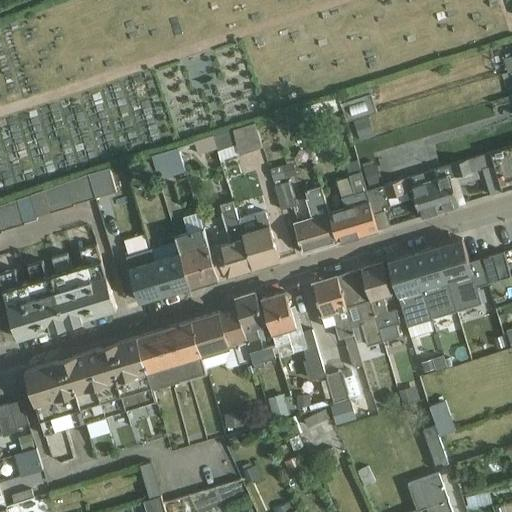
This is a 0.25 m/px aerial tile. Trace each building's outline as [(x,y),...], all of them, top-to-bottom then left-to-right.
[(370,86),(339,96),(343,110),(346,122),(378,112),(370,86)] [(339,96),(303,107),(307,121),(343,110),(339,96)] [(284,113),(288,125),(302,121),(299,109),(284,113)] [(354,121),(360,141),(374,137),(369,118),(354,121)] [(214,136),(218,149),(222,161),(264,147),(256,123),(214,136)] [(214,136),(196,142),(199,154),(218,149),(214,136)] [(511,146),(491,152),(502,192),(511,189),(511,146)] [(152,156),(160,180),(187,172),(179,147),(152,156)] [(441,211),(460,206),(452,179),(483,170),(491,195),(502,192),(491,152),(428,172),(441,211)] [(384,185),(378,165),(374,166),(373,161),(363,165),(371,189),(384,185)] [(282,166),(271,170),(274,182),(286,178),(282,166)] [(110,170),(90,176),(97,198),(117,192),(110,170)] [(441,211),(428,172),(384,185),(371,189),(368,190),(373,211),(416,199),(421,218),(441,211)] [(339,243),(378,231),(373,211),(368,190),(363,173),(351,176),(351,177),(338,180),(343,197),(341,197),(345,208),(330,212),(339,243)] [(90,176),(44,191),(51,213),(74,207),(74,205),(97,198),(90,176)] [(339,243),(330,212),(322,186),(299,193),(300,197),(296,198),(290,182),(275,187),(283,210),(294,207),(298,222),(294,223),(303,254),(339,243)] [(44,191),(17,200),(24,224),(39,220),(38,217),(51,213),(44,191)] [(17,200),(0,205),(0,233),(3,233),(2,231),(24,224),(17,200)] [(254,268),(240,220),(234,201),(220,205),(229,242),(210,248),(218,279),(254,268)] [(254,268),(280,260),(266,212),(240,220),(254,268)] [(192,287),(218,279),(210,248),(205,228),(177,236),(181,252),(192,287)] [(482,303),(487,301),(483,289),(478,290),(477,287),(488,284),(480,259),(470,262),(463,239),(438,247),(456,311),(482,303)] [(92,318),(117,310),(97,246),(82,251),(86,266),(77,268),(92,318)] [(456,311),(438,247),(413,254),(431,318),(456,311)] [(164,295),(155,260),(152,249),(127,257),(140,303),(164,295)] [(192,287),(181,252),(155,260),(164,295),(192,287)] [(511,277),(511,276),(504,252),(493,256),(501,281),(511,277)] [(408,326),(431,318),(413,254),(388,261),(408,326)] [(92,318),(77,268),(73,270),(68,255),(54,259),(58,275),(53,276),(68,325),(92,318)] [(501,281),(493,256),(480,259),(488,284),(501,281)] [(42,333),(68,325),(53,276),(48,278),(43,262),(29,266),(34,282),(28,284),(42,333)] [(385,298),(393,296),(383,263),(362,269),(383,342),(401,336),(398,325),(401,324),(397,309),(389,311),(385,298)] [(383,342),(362,269),(337,277),(352,327),(362,324),(368,346),(383,342)] [(42,333),(28,284),(20,286),(15,270),(0,274),(0,276),(18,340),(42,333)] [(363,365),(352,327),(337,277),(315,284),(318,295),(314,296),(321,317),(323,316),(326,327),(335,325),(339,340),(345,337),(354,368),(363,365)] [(265,327),(256,293),(235,299),(238,307),(253,360),(256,369),(266,366),(264,361),(277,357),(276,354),(278,353),(276,345),(269,347),(263,327),(265,327)] [(313,330),(304,333),(296,306),(290,307),(286,293),(263,299),(276,345),(278,353),(280,357),(304,349),(308,360),(312,359),(316,372),(318,372),(320,377),(326,376),(313,330)] [(228,368),(253,360),(238,307),(236,308),(241,324),(225,329),(219,313),(192,321),(206,369),(226,363),(228,368)] [(206,369),(192,321),(138,337),(153,390),(207,373),(206,369)] [(502,335),(489,339),(492,352),(505,348),(502,335)] [(157,402),(153,390),(138,337),(112,346),(131,410),(157,402)] [(131,410),(112,346),(88,353),(107,417),(131,410)] [(76,427),(107,417),(88,353),(57,362),(76,427)] [(444,353),(419,358),(422,372),(447,367),(444,353)] [(46,435),(76,427),(57,362),(27,372),(46,435)] [(341,371),(327,375),(335,403),(350,399),(341,371)] [(404,406),(420,401),(417,386),(399,392),(404,406)] [(297,413),(293,398),(286,400),(284,394),(268,399),(274,420),(297,413)] [(312,407),(311,395),(297,396),(297,408),(312,407)] [(22,401),(11,404),(19,428),(30,425),(22,401)] [(352,401),(332,407),(337,425),(357,420),(352,401)] [(430,407),(440,437),(457,431),(446,402),(430,407)] [(0,423),(4,433),(19,428),(11,404),(0,407),(0,423)] [(326,410),(304,421),(308,430),(330,419),(326,410)] [(244,413),(225,415),(226,429),(245,426),(244,413)] [(438,468),(449,464),(436,427),(424,431),(438,468)] [(31,435),(20,438),(23,451),(35,448),(31,435)] [(37,449),(16,456),(22,477),(43,470),(37,449)] [(296,455),(281,462),(286,474),(302,467),(296,455)] [(251,463),(242,467),(249,483),(262,478),(257,466),(252,468),(251,463)] [(366,488),(376,482),(368,466),(358,472),(366,488)] [(428,511),(452,511),(439,474),(409,485),(419,511),(428,508),(428,511)] [(472,480),(463,483),(468,496),(477,493),(472,480)] [(32,490),(12,496),(15,505),(18,504),(34,499),(32,490)] [(480,504),(477,493),(468,496),(465,499),(469,508),(480,504)] [(34,499),(18,504),(20,511),(34,511),(39,510),(35,498),(34,499)] [(277,509),(277,511),(295,511),(291,503),(277,509)]
